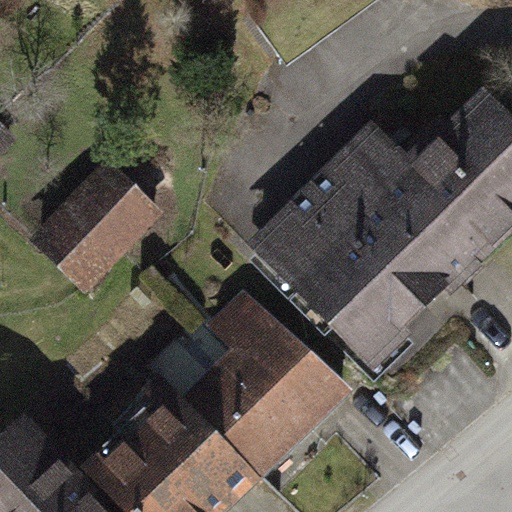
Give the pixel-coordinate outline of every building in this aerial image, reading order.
[(375,124),(249,240),(366,366),(511,231),(511,131),(477,95),(408,159),(375,124)] [(166,215),(106,155),(26,233),(86,294),(166,215)] [(180,403),(264,488),(359,396),(248,283),(205,325),(232,352),(180,403)] [(118,511),(239,511),(264,488),(180,403),(160,383),(118,424),(131,437),(87,481),(118,511)] [(100,511),(20,429),(0,448),(0,511),(100,511)]
